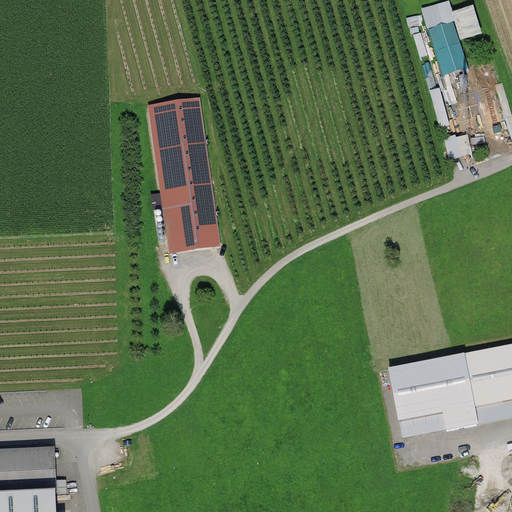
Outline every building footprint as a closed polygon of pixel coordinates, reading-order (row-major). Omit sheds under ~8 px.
[(451,1),(425,8),(443,76),(470,69),(462,39),(483,34),(474,0),(470,0),(452,5),(451,1)] [(428,73),(441,128),(451,126),(444,97),(452,96),(449,83),(436,87),(432,72),(428,73)] [(203,103),(149,110),(170,255),(224,247),(203,103)] [(471,135),(447,138),(449,158),(473,155),(471,135)] [(511,345),(462,355),(475,426),(511,418),(511,345)] [(475,426),(462,355),(389,369),(402,439),(475,426)] [(81,392),(0,395),(0,433),(82,430),(81,392)] [(60,511),(58,451),(0,454),(0,511),(60,511)]
